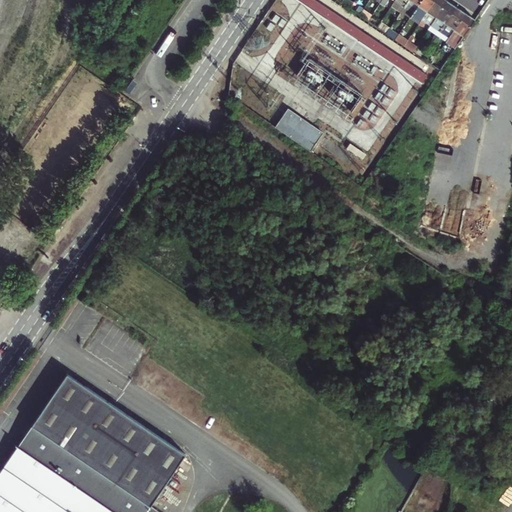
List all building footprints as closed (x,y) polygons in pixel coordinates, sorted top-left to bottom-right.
[(410,0),(405,7),(414,13),(423,0),(410,0)] [(423,0),(414,13),(423,19),(436,0),(423,0)] [(446,0),(436,0),(423,19),(432,26),(449,1),(446,0)] [(405,7),(396,1),(394,4),(403,11),(405,7)] [(449,1),(432,26),(441,32),(458,8),(449,1)] [(361,5),(356,2),(351,9),(360,15),(363,10),(366,6),(362,3),(361,5)] [(458,8),(441,32),(450,38),(467,14),(458,8)] [(363,10),(360,15),(369,21),(372,17),(363,10)] [(414,13),(412,17),(420,23),(423,19),(414,13)] [(467,14),(450,38),(460,45),(477,20),(467,14)] [(372,17),(369,21),(378,27),(381,23),(372,17)] [(381,23),(378,27),(387,33),(390,29),(381,23)] [(432,26),(430,29),(439,35),(441,32),(432,26)] [(399,35),(390,29),(387,33),(396,40),(399,35)] [(408,41),(399,35),(396,40),(405,46),(408,41)] [(417,47),(408,41),(405,46),(414,52),(417,47)] [(426,54),(417,47),(414,52),(423,58),(426,54)] [(426,54),(423,58),(432,64),(435,60),(426,54)] [(445,67),(435,60),(432,64),(440,70),(442,71),(445,67)] [(290,108),(277,126),(312,150),(324,132),(290,108)] [(150,511),(166,489),(184,464),(176,459),(66,382),(34,427),(0,476),(0,511),(150,511)]
